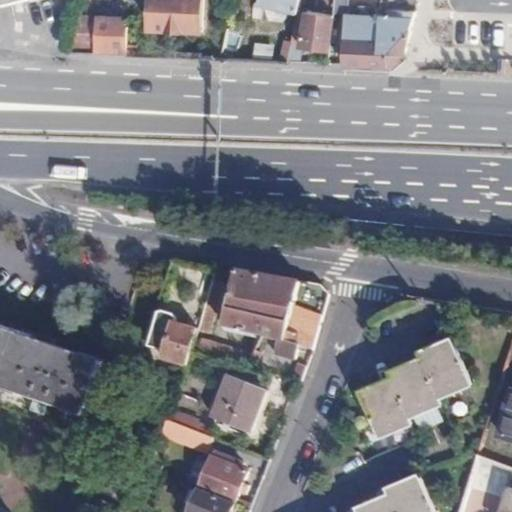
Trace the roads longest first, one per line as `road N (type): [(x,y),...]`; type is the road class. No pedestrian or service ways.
road 1 (primary): [(0,156),(511,183)]
road 2 (unclassified): [(0,191),(84,223),(362,267)]
road 3 (primary): [(264,104),(0,85)]
road 4 (secondary): [(264,104),(0,113)]
road 5 (residential): [(266,511),(362,267)]
road 6 (primary): [(511,113),(264,104)]
road 7 (unclassified): [(362,267),(511,296)]
